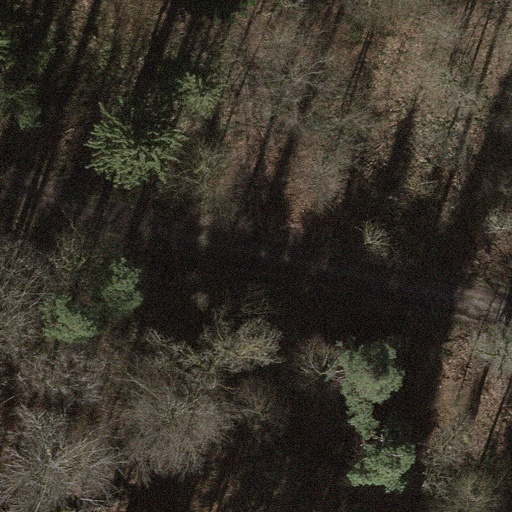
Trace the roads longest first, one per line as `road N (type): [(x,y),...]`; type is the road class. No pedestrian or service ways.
road 1 (track): [(511,306),(0,180)]
road 2 (motorway): [(0,277),(511,203)]
